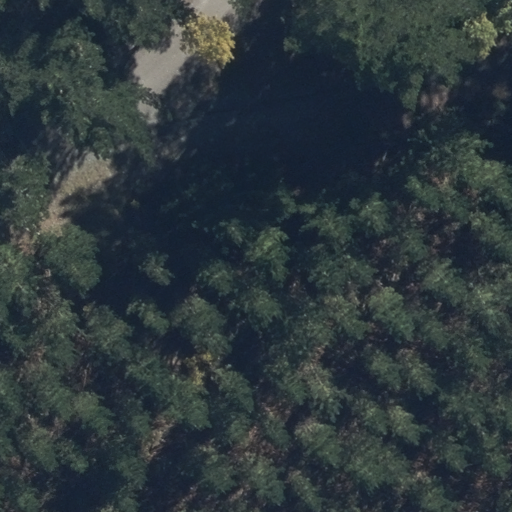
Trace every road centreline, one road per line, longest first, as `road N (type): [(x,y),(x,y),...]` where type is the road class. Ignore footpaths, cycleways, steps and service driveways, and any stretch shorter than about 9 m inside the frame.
road 1 (track): [(511,49),(0,150)]
road 2 (track): [(84,134),(213,0)]
